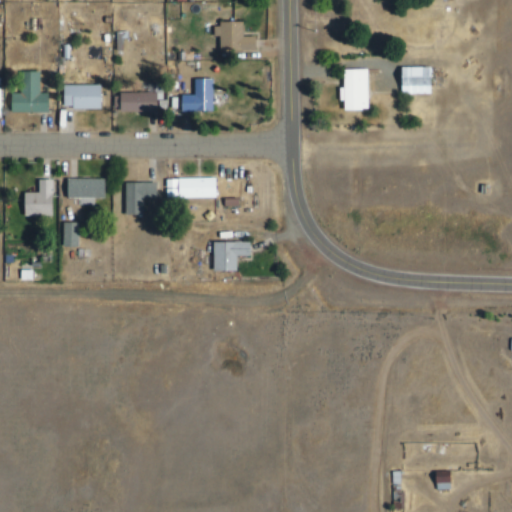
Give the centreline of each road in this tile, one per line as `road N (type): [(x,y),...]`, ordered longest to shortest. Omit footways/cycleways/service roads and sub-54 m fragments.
road 1 (residential): [(511,286),(364,278),(329,259),(306,230),(295,165),(296,0)]
road 2 (residential): [(295,147),(0,144)]
road 3 (track): [(447,288),(441,329),(472,398),(511,448)]
